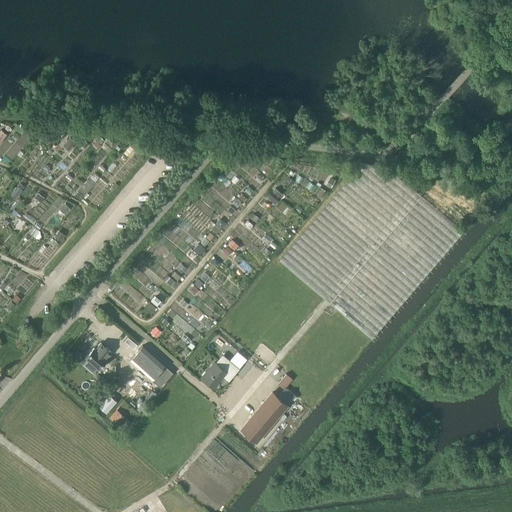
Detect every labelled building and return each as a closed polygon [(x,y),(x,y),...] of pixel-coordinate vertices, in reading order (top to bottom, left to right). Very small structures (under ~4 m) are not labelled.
[(76,141),(70,136),(62,146),(68,151),(76,141)] [(136,149),(131,144),(124,153),(130,157),(136,149)] [(279,260),(325,298),(372,338),(463,231),(384,163),(363,162),(279,260)] [(71,207),(65,202),(59,210),(65,215),(71,207)] [(453,205),(445,214),(464,230),(472,221),(453,205)] [(66,230),(60,225),(52,235),(57,240),(66,230)] [(94,348),(86,357),(99,368),(107,359),(106,358),(111,352),(101,343),(95,349),(94,348)] [(172,372),(165,365),(143,345),(130,359),(153,379),(157,375),(163,381),(172,372)] [(239,368),(223,354),(215,362),(214,361),(214,362),(215,362),(208,370),(208,369),(202,376),(214,387),(224,376),(229,381),(239,368)] [(277,382),(284,373),(278,368),(271,377),(277,382)] [(117,376),(109,386),(113,389),(121,380),(117,376)] [(256,441),(287,404),(273,392),(241,428),(256,441)] [(117,410),(111,417),(124,430),(131,422),(126,417),(117,410)]
